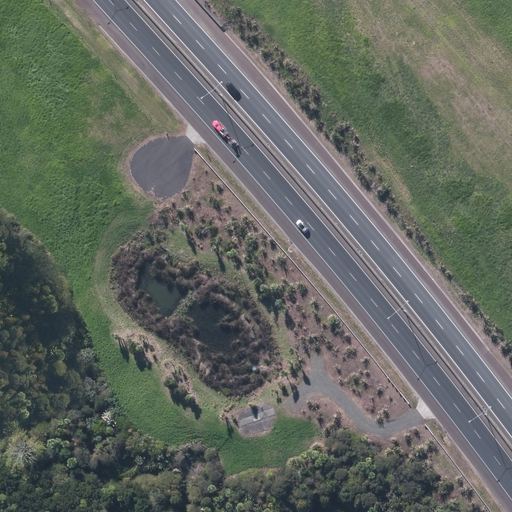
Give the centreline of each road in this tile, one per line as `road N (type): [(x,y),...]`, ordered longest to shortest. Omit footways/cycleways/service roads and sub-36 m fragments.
road 1 (motorway): [(511,484),(94,0)]
road 2 (motorway): [(152,0),(375,247),(511,425)]
road 3 (track): [(442,397),(389,429),(371,426),(319,380),(315,353)]
